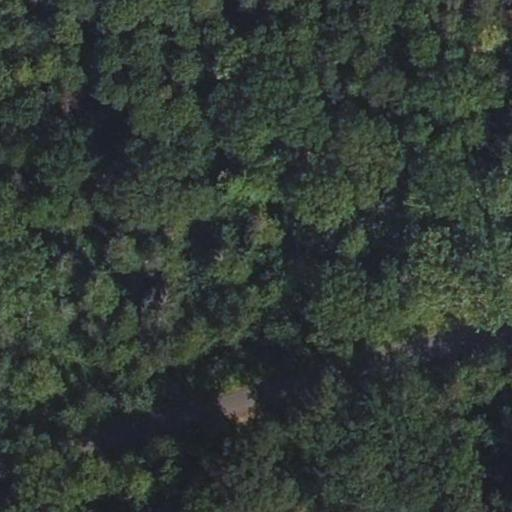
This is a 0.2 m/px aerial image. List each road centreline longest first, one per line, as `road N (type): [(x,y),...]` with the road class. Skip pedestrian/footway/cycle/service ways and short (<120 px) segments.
road 1 (unclassified): [(511,328),(0,470)]
road 2 (track): [(0,230),(511,244)]
